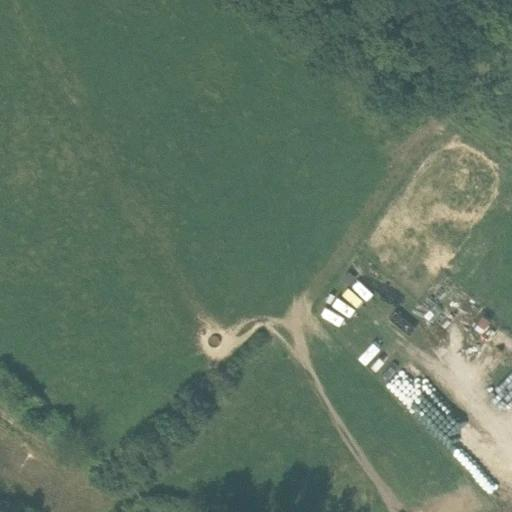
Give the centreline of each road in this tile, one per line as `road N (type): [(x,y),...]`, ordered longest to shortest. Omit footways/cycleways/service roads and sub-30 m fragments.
road 1 (track): [(86,511),(138,482),(445,100),(511,34)]
road 2 (track): [(407,151),(211,0)]
